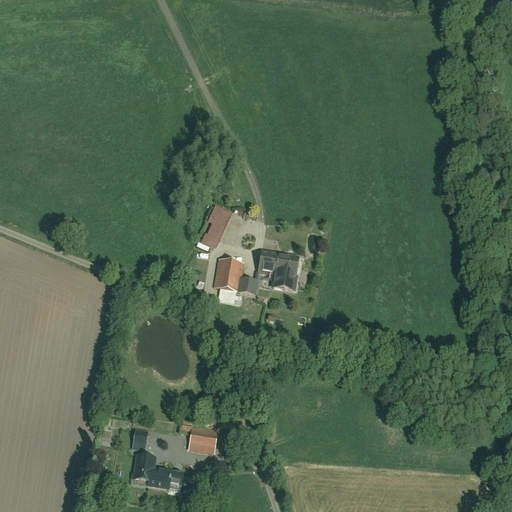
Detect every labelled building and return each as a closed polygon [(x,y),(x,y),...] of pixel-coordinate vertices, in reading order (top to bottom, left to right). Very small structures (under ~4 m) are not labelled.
[(206,237),(202,246),(217,253),(221,243),(206,237)] [(261,285),(272,286),(271,293),(294,296),(295,288),(300,289),(304,251),(265,247),(261,285)] [(219,264),(216,291),(238,294),(237,297),(253,299),(255,282),(242,281),(244,267),(219,264)] [(217,458),(221,433),(179,427),(177,440),(190,442),(188,454),(217,458)] [(141,438),(137,458),(165,463),(169,444),(141,438)] [(152,469),(149,489),(184,494),(187,474),(152,469)]
